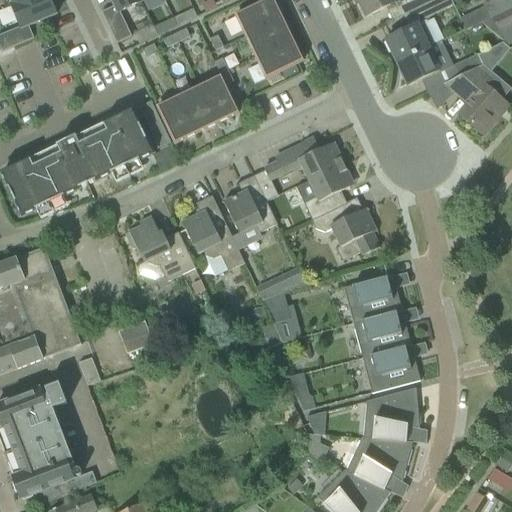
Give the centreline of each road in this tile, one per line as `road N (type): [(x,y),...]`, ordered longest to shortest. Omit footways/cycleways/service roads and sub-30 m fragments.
road 1 (residential): [(411,511),(450,419),(450,376),(429,281),(438,246),(408,150),(352,88)]
road 2 (residential): [(119,210),(338,106),(352,88)]
road 3 (residential): [(0,157),(138,89)]
